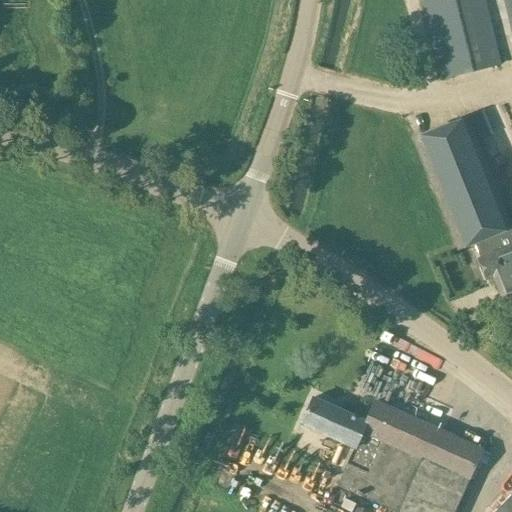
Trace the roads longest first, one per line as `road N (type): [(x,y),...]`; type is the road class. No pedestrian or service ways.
road 1 (unclassified): [(511,400),(336,269),(242,218)]
road 2 (tertiary): [(133,511),(242,218)]
road 3 (residential): [(242,218),(91,159),(0,135)]
road 4 (tertiary): [(242,218),(305,39),(309,0)]
